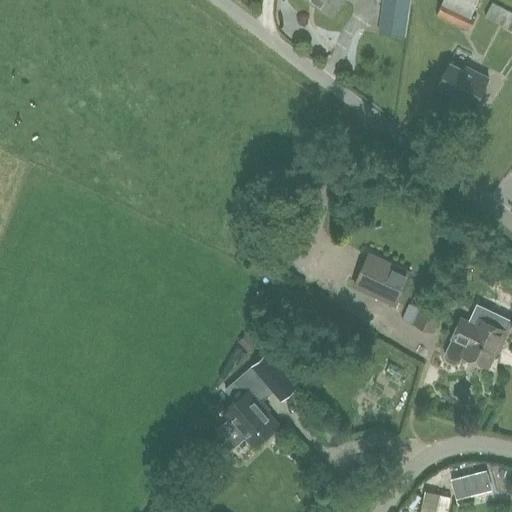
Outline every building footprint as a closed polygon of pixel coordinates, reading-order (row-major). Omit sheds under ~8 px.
[(308,0),(331,16),(342,0),(308,0)] [(408,0),(383,0),(379,32),(404,35),(408,0)] [(442,0),(436,15),(468,31),(476,15),(472,13),(478,0),(442,0)] [(485,17),(511,30),(511,13),(501,8),(504,0),(493,0),(492,3),(485,17)] [(449,63),(437,88),(474,107),(488,78),(466,67),(464,70),(449,63)] [(312,197),(322,181),(306,172),(297,187),(312,197)] [(298,222),(311,199),(294,190),(281,212),(298,222)] [(274,259),(290,232),(271,221),(251,254),(265,262),(268,256),(274,259)] [(352,285),(396,305),(412,270),(368,250),(352,285)] [(424,297),(416,294),(414,299),(422,303),(424,297)] [(414,324),(432,332),(444,307),(425,299),(414,324)] [(500,347),(507,331),(478,317),(475,324),(461,318),(447,347),(448,347),(444,355),(446,360),(453,363),(459,361),(462,354),(488,366),(498,346),(500,347)] [(255,343),(246,334),(239,341),(248,350),(255,343)] [(278,424),(256,399),(272,386),(253,365),(234,381),(245,393),(223,411),(252,445),(278,424)] [(466,497),(461,478),(451,480),(456,500),(466,497)]
